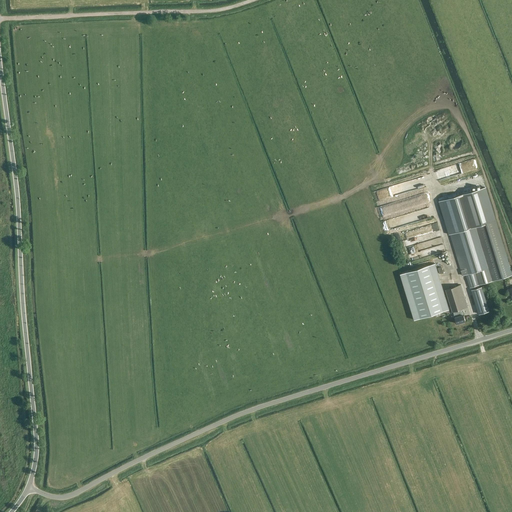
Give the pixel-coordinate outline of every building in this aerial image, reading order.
[(477,201),(492,198),(490,190),(475,193),(477,201)] [(485,209),(485,217),(495,217),(495,205),(492,205),(492,208),(485,209)] [(450,234),(463,275),(475,272),(477,279),(479,285),(480,285),(511,274),(511,273),(495,220),(450,234)] [(407,253),(442,245),(441,238),(430,241),(428,233),(438,231),(437,225),(402,233),(407,253)] [(449,256),(437,259),(441,279),(454,276),(449,256)] [(435,265),(401,276),(415,322),(450,311),(435,265)] [(446,289),(453,311),(455,317),(455,318),(457,324),(466,321),(464,315),(462,309),(468,307),(461,285),(446,289)] [(482,287),(472,290),(478,310),(488,307),(482,287)]
